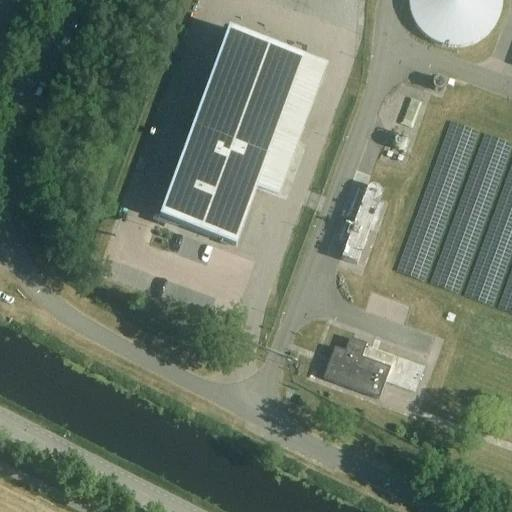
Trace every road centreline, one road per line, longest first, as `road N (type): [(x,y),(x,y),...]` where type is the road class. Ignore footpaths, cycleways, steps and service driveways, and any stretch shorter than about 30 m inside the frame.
road 1 (unclassified): [(441,511),(74,322),(25,272),(0,207)]
road 2 (tertiary): [(0,419),(177,511)]
road 3 (unclassified): [(0,147),(68,0)]
road 4 (unknown): [(146,223),(263,265)]
